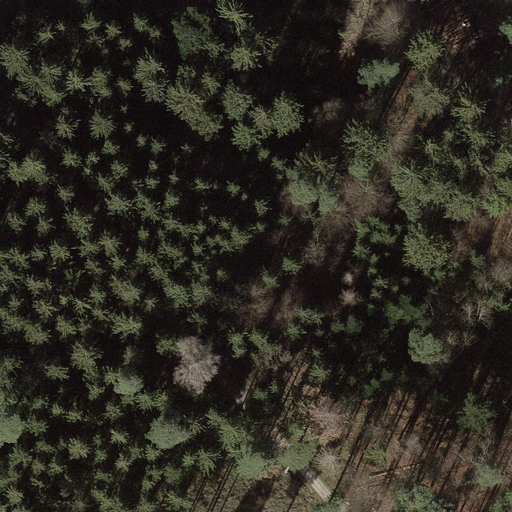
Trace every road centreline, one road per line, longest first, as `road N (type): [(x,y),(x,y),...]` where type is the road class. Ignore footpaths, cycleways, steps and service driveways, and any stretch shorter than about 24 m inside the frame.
road 1 (track): [(338,511),(0,108)]
road 2 (track): [(511,156),(406,0)]
